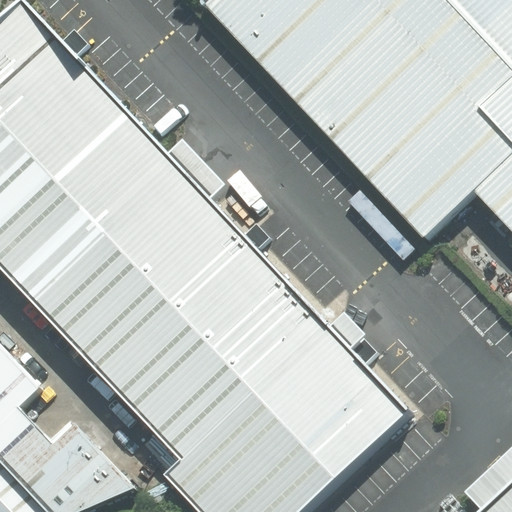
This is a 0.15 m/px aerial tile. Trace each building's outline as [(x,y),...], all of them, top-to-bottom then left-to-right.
[(487,209),(511,237),(511,0),(216,0),(206,10),(432,259),(487,209)] [(329,511),(425,424),(38,12),(0,47),(0,268),(192,474),(179,486),(203,511),(329,511)] [(0,462),(45,511),(114,511),(148,499),(88,434),(65,455),(32,419),(55,399),(4,345),(0,349),(0,462)] [(511,511),(511,493),(491,511),(511,511)] [(16,511),(0,494),(0,511),(16,511)]
